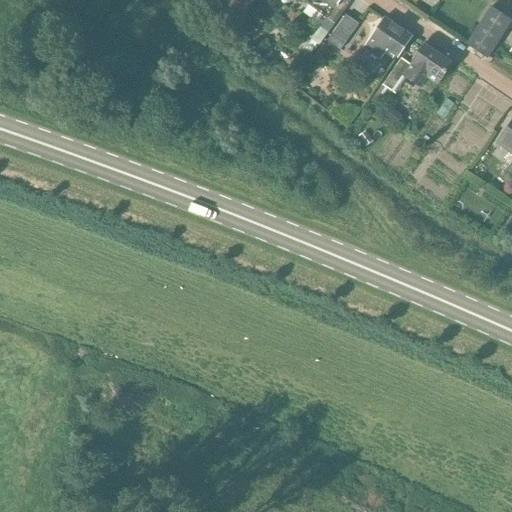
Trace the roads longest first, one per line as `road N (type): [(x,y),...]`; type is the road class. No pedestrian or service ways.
road 1 (secondary): [(511,330),(165,187),(0,133)]
road 2 (residential): [(511,93),(380,0)]
